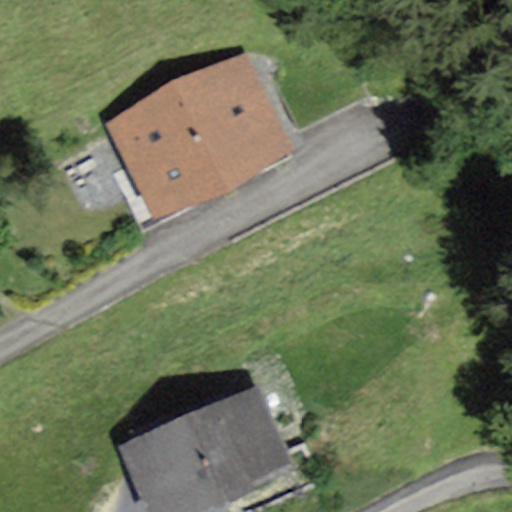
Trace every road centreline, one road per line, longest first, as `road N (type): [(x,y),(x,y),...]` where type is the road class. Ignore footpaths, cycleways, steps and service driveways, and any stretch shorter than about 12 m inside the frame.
road 1 (residential): [(0,350),(426,121)]
road 2 (residential): [(511,468),(450,479),(384,511)]
